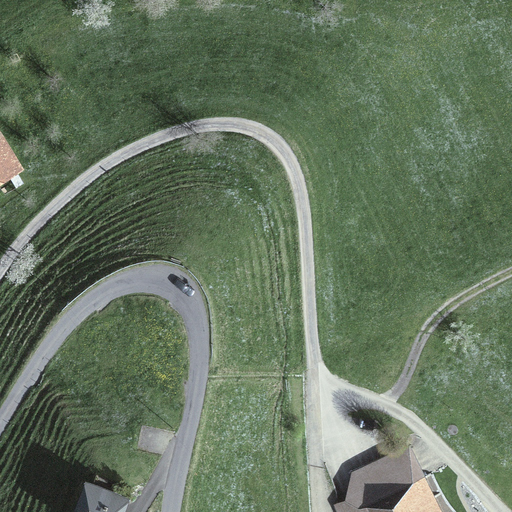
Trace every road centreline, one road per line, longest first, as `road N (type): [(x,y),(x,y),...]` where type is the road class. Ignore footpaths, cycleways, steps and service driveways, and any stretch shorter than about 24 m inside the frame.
road 1 (track): [(0,270),(29,230),(103,165),(188,128),(251,128),(281,148),(297,178),(314,365),(334,384),(413,421),(500,511)]
road 2 (unclassified): [(0,423),(88,303),(137,280),(174,288),(191,307),(200,353),(171,511)]
